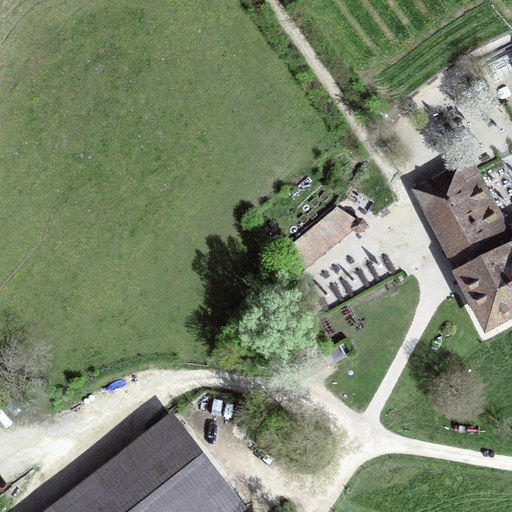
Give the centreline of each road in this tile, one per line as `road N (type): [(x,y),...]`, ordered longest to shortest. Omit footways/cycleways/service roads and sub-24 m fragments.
road 1 (track): [(267,0),(398,188),(435,280),(363,435)]
road 2 (track): [(19,511),(140,412),(212,377),(300,390),(363,435)]
road 3 (track): [(511,460),(363,435)]
